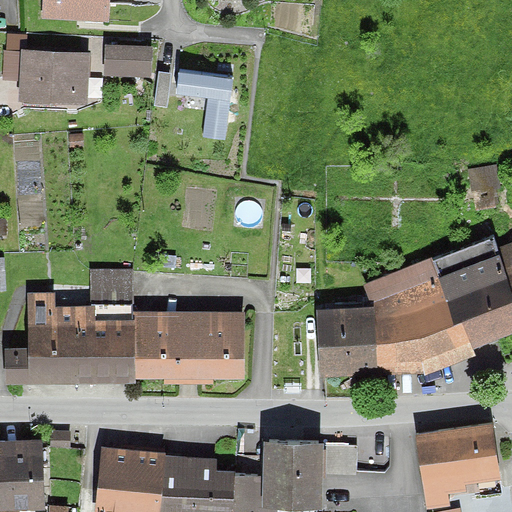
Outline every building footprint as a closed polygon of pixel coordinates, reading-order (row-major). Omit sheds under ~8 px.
[(115,0),(49,0),(49,16),(114,20),(115,0)] [(153,42),(105,41),(104,76),(153,77),(153,42)] [(95,48),(31,45),(28,98),(92,101),(95,48)] [(235,74),(179,67),(176,93),(209,97),(203,136),(226,139),(235,74)] [(494,235),(431,259),(456,324),(460,322),(471,351),(511,335),(511,283),(499,247),(494,235)] [(511,242),(499,247),(511,283),(511,242)] [(431,259),(396,273),(418,338),(424,371),(424,376),(475,354),(471,351),(460,322),(456,324),(431,259)] [(132,300),(131,269),(91,270),(91,300),(132,300)] [(364,285),(374,308),(377,375),(424,371),(418,338),(396,273),(364,285)] [(7,383),(59,383),(59,306),(58,295),(29,295),(29,349),(7,350),(7,383)] [(135,378),(135,320),(94,320),(94,306),(59,306),(59,383),(135,383),(135,378)] [(374,308),(317,311),(319,377),(377,375),(374,308)] [(212,379),(245,379),(245,311),(187,312),(187,383),(212,384),(212,379)] [(187,383),(187,312),(135,312),(135,320),(135,378),(163,378),(163,383),(187,383)] [(490,426),(416,436),(426,510),(451,507),(449,494),(465,492),(464,483),(497,478),(490,426)] [(68,446),(69,430),(50,430),(50,446),(68,446)] [(35,439),(0,440),(0,508),(17,508),(43,507),(40,453),(35,439)] [(262,441),(261,475),(260,506),(318,507),(319,473),(320,442),(262,441)] [(320,442),(319,473),(355,474),(355,443),(320,442)] [(156,511),(162,452),(102,447),(96,511),(156,511)] [(187,511),(192,454),(162,452),(156,511),(187,511)] [(217,456),(192,454),(187,511),(229,511),(231,473),(217,472),(217,456)] [(261,475),(231,473),(229,511),(276,511),(277,507),(260,506),(261,475)]
